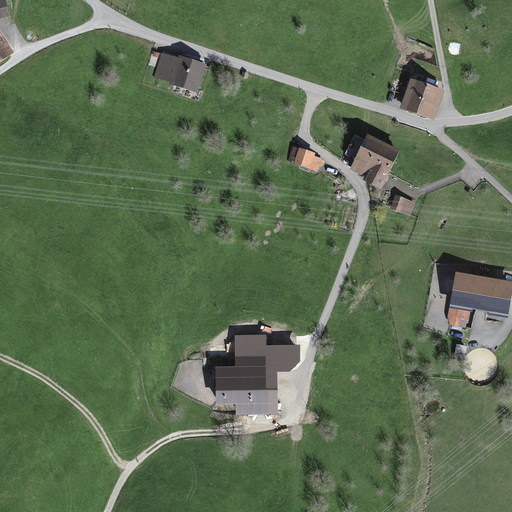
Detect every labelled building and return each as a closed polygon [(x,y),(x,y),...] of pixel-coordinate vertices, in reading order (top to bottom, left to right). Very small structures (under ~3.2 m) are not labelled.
[(6,0),(0,0),(0,17),(10,15),(6,0)] [(0,38),(0,61),(11,53),(0,38)] [(196,92),(205,64),(165,51),(156,79),(196,92)] [(434,121),(444,92),(410,81),(400,109),(434,121)] [(383,142),(367,135),(352,167),(368,175),(383,142)] [(400,150),(383,142),(368,175),(384,182),(400,150)] [(319,158),(294,149),(290,164),(315,172),(319,158)] [(422,198),(404,194),(401,206),(420,210),(422,198)] [(461,281),(454,280),(447,321),(467,324),(470,304),(509,310),(511,294),(511,284),(462,277),(461,281)] [(231,362),(232,371),(214,372),(215,406),(233,406),(233,413),(263,412),(261,361),(231,362)]
